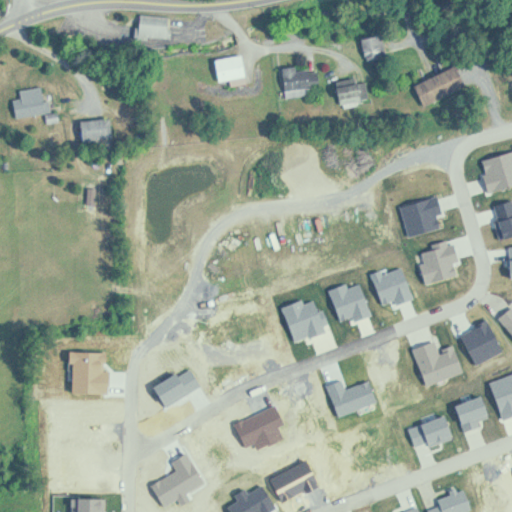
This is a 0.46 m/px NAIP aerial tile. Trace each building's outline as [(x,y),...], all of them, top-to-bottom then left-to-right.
[(172,38),(172,15),(142,15),(142,38),(172,38)] [(391,54),(386,33),(364,38),(369,60),(391,54)] [(220,58),(223,80),(249,77),(247,55),(220,58)] [(418,83),(427,104),(483,80),(477,67),(467,71),(464,63),(418,83)] [(301,70),(300,65),(287,66),(289,96),(315,94),(315,85),(323,85),(323,69),(301,70)] [(365,105),(365,79),(343,79),(343,105),(365,105)] [(15,94),(20,118),(53,112),(48,88),(15,94)] [(115,117),(84,119),(86,140),(117,137),(115,117)] [(511,148),(479,157),(483,171),(476,173),(487,196),(511,186),(511,148)] [(395,203),(406,241),(449,230),(438,192),(395,203)] [(510,194),(511,200),(511,234),(499,241),(490,222),(498,221),(492,203),(510,194)] [(468,246),(446,216),(438,222),(460,252),(468,246)] [(494,241),(480,219),(471,224),(486,246),(494,241)] [(446,249),(421,221),(414,227),(439,255),(446,249)] [(317,231),(343,266),(351,260),(325,225),(317,231)] [(372,263),(378,259),(355,227),(349,232),(372,263)] [(286,266),(261,228),(253,234),(277,272),(286,266)] [(178,236),(167,242),(185,275),(196,269),(178,236)] [(419,250),(423,260),(414,263),(422,285),(458,276),(453,263),(460,260),(454,241),(448,242),(445,238),(431,241),(419,250)] [(231,247),(247,274),(255,269),(240,242),(231,247)] [(511,243),(511,278),(508,279),(503,259),(509,260),(507,246),(511,243)] [(367,270),(378,303),(387,299),(392,308),(413,299),(402,265),(379,273),(367,270)] [(511,271),(510,267),(501,273),(511,290),(511,271)] [(460,294),(438,270),(430,276),(452,301),(460,294)] [(503,293),(484,278),(480,284),(498,298),(503,293)] [(263,303),(258,305),(263,317),(269,314),(276,331),(285,327),(265,280),(254,285),(263,303)] [(324,286),(336,322),(347,314),(350,323),(370,313),(361,282),(346,289),(342,280),(324,286)] [(253,327),(235,286),(226,290),(243,331),(253,327)] [(214,321),(201,289),(193,293),(200,310),(195,312),(200,327),(214,321)] [(192,330),(172,294),(159,301),(179,337),(192,330)] [(276,304),(291,344),(331,332),(317,297),(304,303),(302,297),(276,304)] [(495,315),(511,334),(511,308),(509,304),(495,315)] [(458,332),(470,366),(501,351),(484,317),(458,332)] [(409,348),(426,386),(463,372),(455,344),(438,348),(432,338),(409,348)] [(464,390),(477,388),(467,341),(454,343),(464,390)] [(100,348),(62,347),(61,359),(66,392),(111,396),(109,384),(98,360),(100,348)] [(486,350),(493,379),(505,377),(498,347),(486,350)] [(375,404),(385,403),(378,354),(369,356),(375,404)] [(399,356),(406,401),(420,399),(412,354),(399,356)] [(328,408),(318,358),(308,360),(317,410),(328,408)] [(302,403),(294,362),(279,365),(287,406),(302,403)] [(147,385),(164,409),(204,385),(191,363),(147,385)] [(243,370),(257,413),(269,410),(255,367),(243,370)] [(215,372),(229,418),(240,414),(226,368),(215,372)] [(211,415),(205,396),(209,395),(201,370),(188,374),(201,418),(211,415)] [(511,370),(486,381),(499,419),(511,413),(511,370)] [(124,378),(135,427),(146,424),(134,376),(124,378)] [(323,384),(336,417),(377,403),(368,378),(344,386),(340,378),(323,384)] [(282,401),(293,431),(306,424),(311,429),(330,419),(319,386),(282,401)] [(448,400),(460,431),(489,418),(478,392),(448,400)] [(232,423),(242,447),(251,443),(254,450),(283,437),(277,426),(281,423),(276,402),(232,423)] [(403,410),(410,454),(419,453),(412,409),(403,410)] [(405,427),(411,448),(422,441),(428,449),(450,439),(441,413),(405,427)] [(372,418),(387,461),(396,458),(381,415),(372,418)] [(363,467),(353,416),(343,418),(353,469),(363,467)] [(337,461),(321,418),(312,422),(328,465),(337,461)] [(474,446),(483,442),(475,424),(467,428),(474,446)] [(246,479),(238,427),(227,429),(235,480),(246,479)] [(254,431),(268,475),(278,471),(264,428),(254,431)] [(200,483),(214,479),(201,432),(187,436),(200,483)] [(159,439),(168,482),(178,480),(169,436),(159,439)] [(138,490),(147,488),(140,440),(128,442),(134,477),(136,477),(138,490)] [(169,459),(173,469),(143,487),(159,508),(175,498),(181,504),(190,499),(185,493),(204,482),(185,451),(169,459)] [(304,459),(318,480),(276,499),(266,476),(304,459)] [(470,483),(478,506),(511,489),(503,470),(470,483)] [(223,506),(227,511),(267,511),(275,508),(260,481),(244,491),(241,486),(233,490),(235,500),(223,506)] [(423,506),(426,511),(456,511),(471,506),(463,487),(434,497),(437,504),(423,506)] [(104,511),(102,495),(50,493),(50,511),(104,511)] [(427,511),(423,496),(412,499),(415,511),(427,511)]
